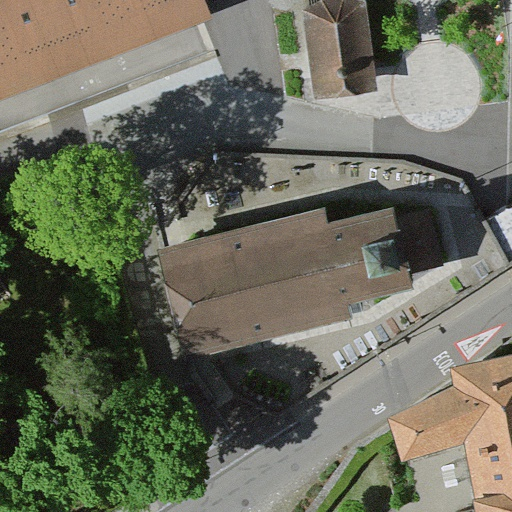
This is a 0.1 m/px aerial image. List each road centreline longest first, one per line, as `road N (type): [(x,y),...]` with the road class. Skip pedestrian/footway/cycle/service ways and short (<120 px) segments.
road 1 (residential): [(235,492),(164,375),(126,232),(138,122),(420,139),(511,159)]
road 2 (residential): [(235,492),(511,305)]
